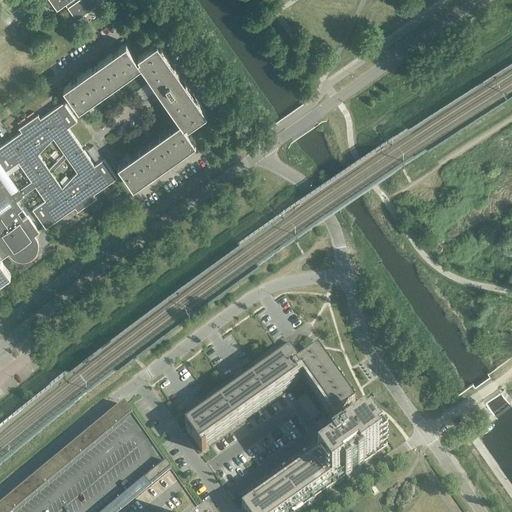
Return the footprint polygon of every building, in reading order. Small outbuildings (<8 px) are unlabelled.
[(49,0),(57,10),(68,3),(70,5),(67,7),(76,20),(104,1),(103,0),(49,0)] [(138,57),(139,59),(160,89),(162,87),(167,95),(165,96),(188,128),(207,114),(185,82),(182,85),(176,77),(180,75),(157,43),(138,57)] [(140,63),(126,44),(63,88),(79,110),(79,109),(78,107),(140,63)] [(149,82),(137,91),(144,100),(155,92),(149,82)] [(94,165),(84,150),(82,152),(79,148),(81,147),(68,128),(77,121),(64,102),(40,119),(39,117),(40,116),(39,116),(19,130),(20,130),(22,131),(0,146),(0,163),(8,175),(9,175),(6,171),(18,162),(31,181),(19,189),(18,188),(11,193),(0,176),(0,281),(11,274),(1,260),(9,254),(11,257),(15,260),(20,262),(25,262),(29,260),(33,257),(36,253),(38,249),(38,244),(37,239),(35,236),(39,233),(27,216),(23,219),(18,213),(23,209),(17,201),(24,196),(23,195),(35,186),(45,200),(32,209),(46,228),(75,207),(76,209),(75,210),(76,210),(96,196),(95,195),(94,196),(93,194),(117,178),(104,159),(94,165)] [(118,165),(122,172),(133,187),(196,143),(182,124),(120,167),(118,165)] [(318,353),(298,366),(290,354),(185,428),(199,448),(297,379),(296,377),(302,373),(303,375),(336,420),(356,406),(318,353)] [(197,511),(124,406),(0,508),(0,511),(197,511)] [(242,511),(297,511),(364,465),(362,462),(384,446),(386,448),(385,449),(385,450),(387,448),(378,435),(380,434),(378,431),(376,432),(369,422),(357,430),(356,428),(353,431),(354,432),(342,441),(342,440),(331,448),(242,511)]
